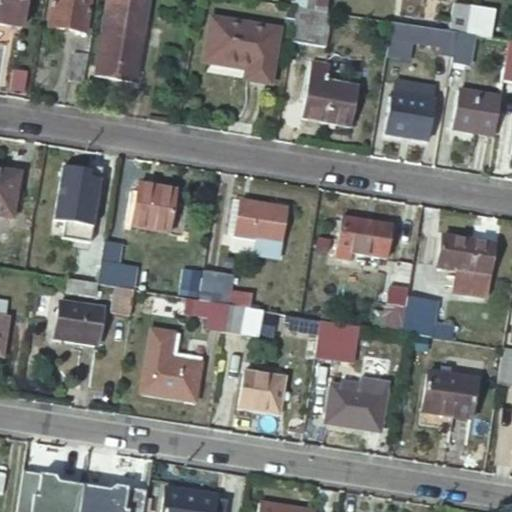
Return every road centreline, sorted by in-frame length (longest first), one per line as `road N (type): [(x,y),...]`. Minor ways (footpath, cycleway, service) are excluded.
road 1 (unclassified): [(511,199),(0,115)]
road 2 (residential): [(511,492),(0,414)]
